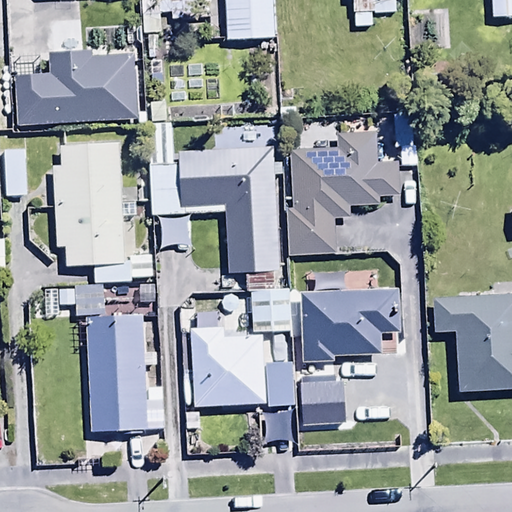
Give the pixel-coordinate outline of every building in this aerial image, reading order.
[(269,0),(221,0),(223,46),(270,44),(269,0)] [(406,0),(345,0),(346,3),(350,3),(350,32),(373,31),(373,20),(392,20),(392,2),(406,1),(406,0)] [(511,0),(489,0),(490,23),(511,22),(511,0)] [(88,56),(45,59),(46,78),(12,80),(15,131),(135,124),(132,68),(124,68),(124,63),(89,65),(88,56)] [(398,153),(399,170),(414,169),(412,114),(390,116),(392,153),(398,153)] [(287,156),(290,214),(284,214),(287,260),(334,258),(332,224),(348,223),(348,211),(377,210),(377,202),(396,201),(394,170),(378,171),(378,167),(373,168),(371,139),(336,141),(336,153),(287,156)] [(62,272),(92,271),(93,290),(130,289),(129,283),(150,283),(149,260),(127,261),(127,267),(120,268),(116,142),(56,144),(57,171),(50,171),(53,252),(61,252),(62,272)] [(24,201),(23,154),(2,154),(3,202),(24,201)] [(223,216),(225,280),(274,279),(270,155),(174,157),(174,172),(148,172),(150,218),(223,216)] [(300,369),(331,368),(331,362),(377,361),(377,341),(395,340),(394,295),(297,298),(300,369)] [(219,312),(249,311),(250,342),(222,343),(222,333),(187,334),(190,415),(263,412),(260,345),(291,343),(289,296),(218,297),(219,312)] [(454,337),(455,399),(511,397),(511,302),(429,305),(430,338),(454,337)] [(143,393),(142,372),(154,371),(154,358),(141,358),(140,323),(84,325),(88,438),(161,435),(159,393),(143,393)] [(299,388),(298,430),(342,431),(343,388),(299,388)]
